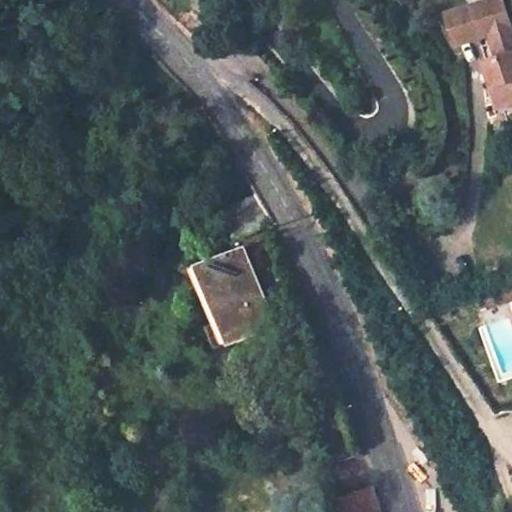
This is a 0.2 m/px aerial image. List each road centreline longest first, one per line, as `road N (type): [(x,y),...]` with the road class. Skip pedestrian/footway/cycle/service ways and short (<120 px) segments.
road 1 (residential): [(207,85),(236,82),(280,120),(511,458)]
road 2 (tertiary): [(207,85),(303,239),(401,511)]
